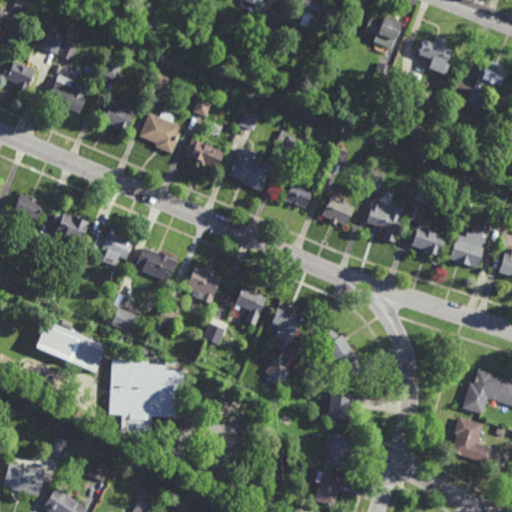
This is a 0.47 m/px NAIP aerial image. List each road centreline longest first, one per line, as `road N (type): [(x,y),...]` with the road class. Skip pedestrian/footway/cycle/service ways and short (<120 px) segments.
road 1 (tertiary): [(0,133),(358,282)]
road 2 (tertiary): [(358,282),(390,317),(410,367),(395,464)]
road 3 (residential): [(358,282),(511,331)]
